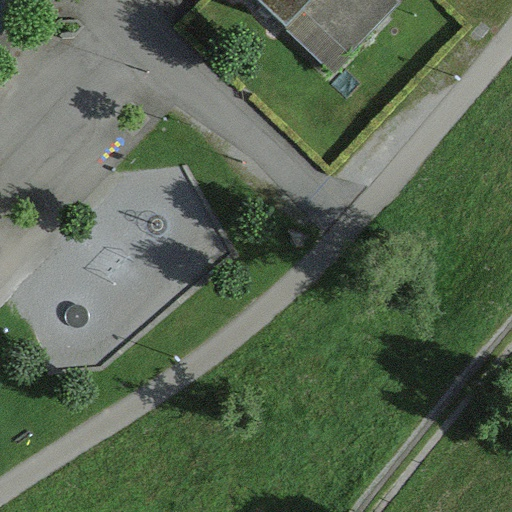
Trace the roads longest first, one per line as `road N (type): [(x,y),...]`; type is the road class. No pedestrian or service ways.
road 1 (residential): [(0,493),(187,378),(324,258),(511,35)]
road 2 (track): [(511,336),(362,511)]
